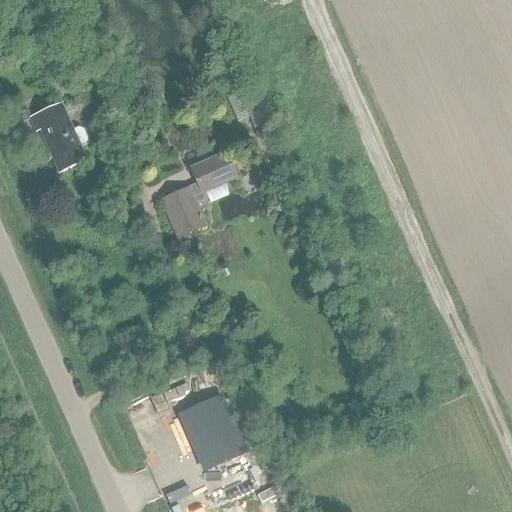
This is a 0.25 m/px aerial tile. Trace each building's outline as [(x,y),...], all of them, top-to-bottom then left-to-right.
[(39,49),(29,53),(36,72),(46,68),(39,49)] [(71,86),(95,76),(88,60),(64,70),(71,86)] [(253,86),(236,93),(252,128),(268,120),(253,86)] [(83,164),(78,152),(90,147),(83,134),(77,132),(70,135),(59,109),(30,122),(36,136),(40,134),(58,175),(83,164)] [(232,180),(220,154),(186,170),(192,185),(158,201),(175,239),(203,226),(194,207),(205,202),(201,195),(232,180)] [(106,239),(109,246),(120,240),(117,234),(106,239)] [(195,406),(157,422),(181,478),(218,462),(195,406)]
